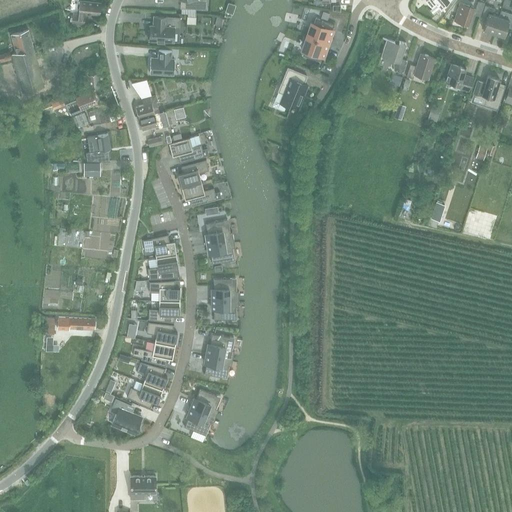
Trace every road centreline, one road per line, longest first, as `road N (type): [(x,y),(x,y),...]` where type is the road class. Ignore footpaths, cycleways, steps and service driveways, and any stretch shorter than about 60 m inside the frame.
road 1 (track): [(405,511),(402,473),(371,462),(377,417),(324,408),(329,213),(511,256)]
road 2 (residential): [(117,0),(108,38),(137,140),(138,197),(104,356),(59,433)]
road 3 (residential): [(59,433),(140,442),(162,421),(178,380),(190,283),(159,160)]
road 4 (residential): [(511,62),(386,7)]
